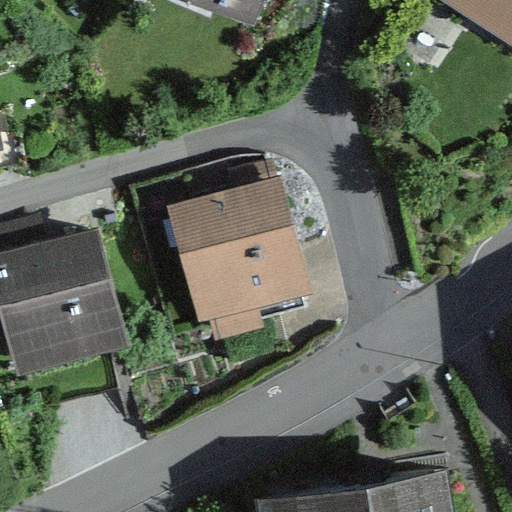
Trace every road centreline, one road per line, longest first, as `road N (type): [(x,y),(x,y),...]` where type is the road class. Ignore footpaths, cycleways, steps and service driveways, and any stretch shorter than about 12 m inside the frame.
road 1 (residential): [(60,511),(284,403),(399,333)]
road 2 (residential): [(0,204),(247,139),(321,134)]
road 3 (residential): [(399,333),(362,135)]
road 4 (residential): [(362,135),(381,0)]
road 5 (residential): [(399,333),(511,259)]
